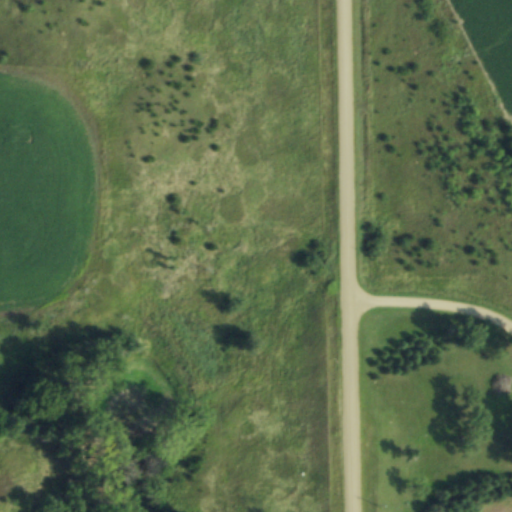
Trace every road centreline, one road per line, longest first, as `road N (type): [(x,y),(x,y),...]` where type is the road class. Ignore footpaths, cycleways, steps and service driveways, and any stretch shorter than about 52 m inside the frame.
road 1 (residential): [(353,511),(343,0)]
road 2 (residential): [(351,300),(470,314),(511,333)]
